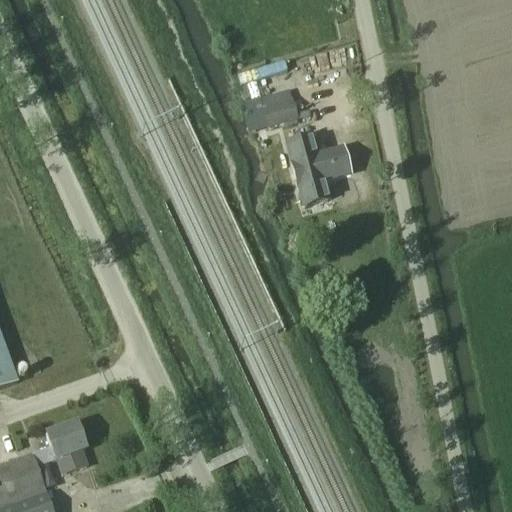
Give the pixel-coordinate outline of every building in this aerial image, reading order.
[(288,92),(250,103),(258,134),(296,124),(288,92)] [(349,176),(342,153),(313,161),(308,145),(289,150),(293,167),(292,167),(299,191),(349,176)] [(318,281),(332,278),(330,267),(333,266),(328,236),(311,238),(318,281)] [(0,339),(0,392),(17,387),(0,339)] [(0,511),(50,511),(36,470),(57,463),(62,478),(86,469),(81,454),(84,453),(75,427),(46,438),(51,450),(0,468),(0,511)]
